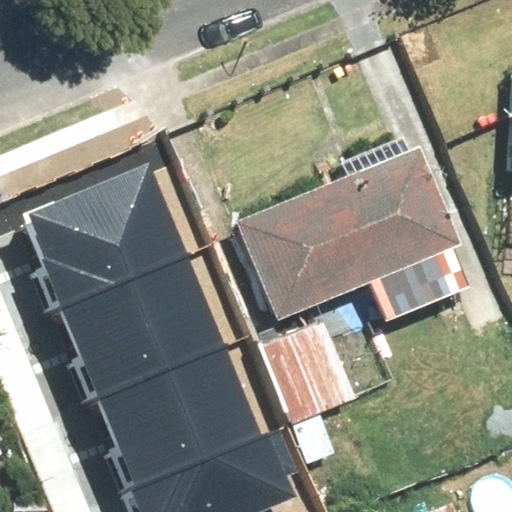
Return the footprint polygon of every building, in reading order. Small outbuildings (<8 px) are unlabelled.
[(511,78),(500,78),(494,183),(511,184),(511,78)] [(202,125),(159,141),(179,195),(222,179),(202,125)] [(399,153),(221,231),(264,329),(443,252),(399,153)] [(23,213),(140,511),(266,511),(264,506),(301,492),(277,429),(261,435),(154,162),(23,213)] [(317,324),(244,352),(273,426),(345,397),(317,324)]
